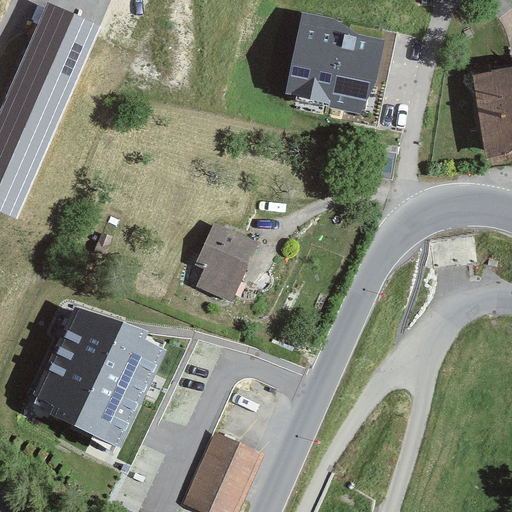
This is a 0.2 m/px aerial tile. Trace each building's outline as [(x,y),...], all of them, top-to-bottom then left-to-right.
[(0,217),(15,224),(98,29),(48,8),(0,119),(0,217)] [(334,26),(303,20),(286,99),(362,114),(375,89),(385,46),(360,42),(334,26)] [(511,156),(511,73),(474,78),(484,160),(511,156)] [(238,306),(261,245),(210,226),(194,268),(202,271),(194,290),(238,306)] [(475,238),(432,241),(434,268),(477,265),(475,238)] [(167,347),(76,314),(35,401),(55,415),(51,423),(121,455),(167,347)] [(222,511),(263,511),(286,452),(229,431),(213,472),(231,479),(219,511),(222,511)] [(410,463),(388,455),(380,479),(402,487),(410,463)]
